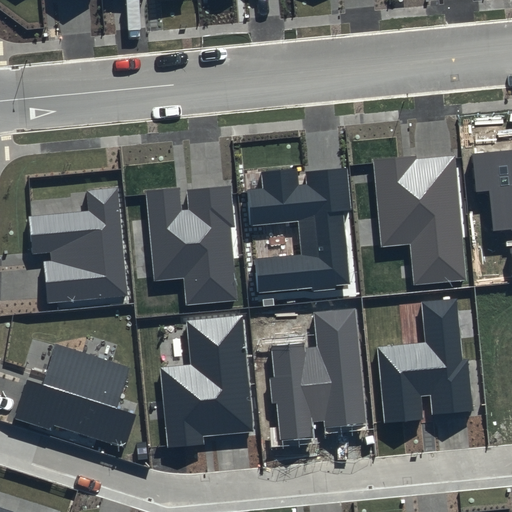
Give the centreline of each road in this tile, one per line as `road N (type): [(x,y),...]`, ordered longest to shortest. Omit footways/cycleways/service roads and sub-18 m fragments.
road 1 (residential): [(0,439),(168,489),(511,460)]
road 2 (residential): [(0,102),(511,52)]
